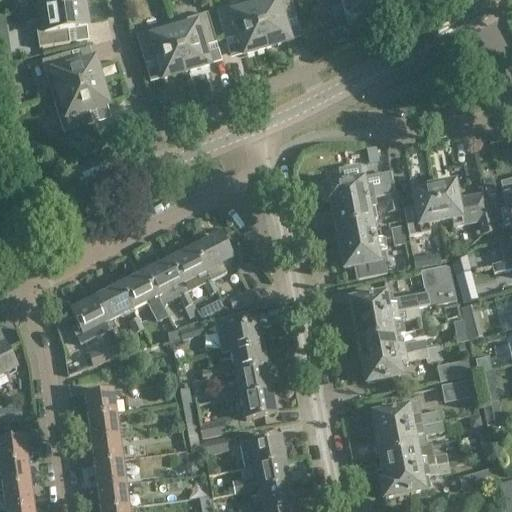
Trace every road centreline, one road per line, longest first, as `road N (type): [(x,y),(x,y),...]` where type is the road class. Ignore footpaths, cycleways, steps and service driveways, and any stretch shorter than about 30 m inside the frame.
road 1 (residential): [(337,511),(268,167)]
road 2 (residential): [(24,290),(268,167)]
road 3 (unclassified): [(259,125),(475,19)]
road 4 (residential): [(24,290),(43,341),(66,511)]
road 5 (residential): [(162,160),(119,42),(115,0)]
road 6 (unclassified): [(7,221),(162,160)]
road 7 (residential): [(511,121),(377,127)]
